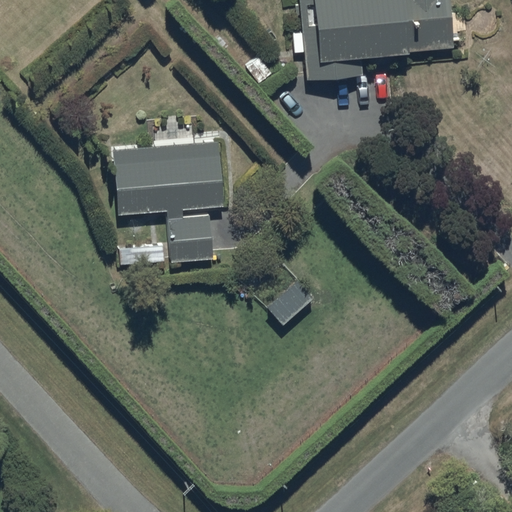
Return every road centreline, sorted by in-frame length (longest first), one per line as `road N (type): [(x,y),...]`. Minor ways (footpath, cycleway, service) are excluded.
road 1 (unclassified): [(338,511),(511,351)]
road 2 (unclassified): [(0,363),(136,511)]
